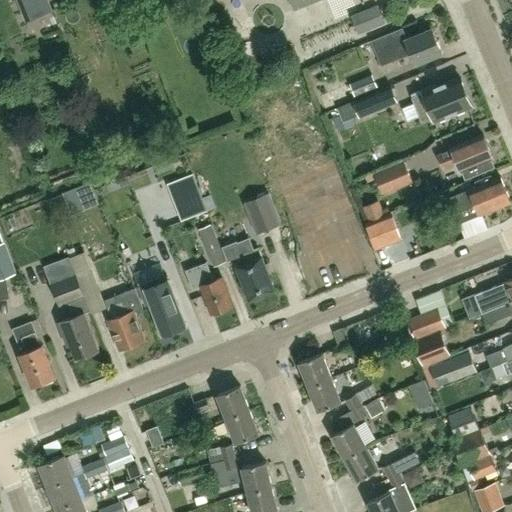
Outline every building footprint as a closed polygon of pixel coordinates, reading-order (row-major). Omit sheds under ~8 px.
[(20,0),(29,19),(52,10),(48,0),(20,0)] [(291,0),(295,10),(318,0),(291,0)] [(378,5),(367,10),(352,16),(359,33),(374,27),(385,22),(378,5)] [(416,64),(443,53),(433,29),(408,39),(403,28),(372,41),(382,65),(412,53),(416,64)] [(250,44),(257,65),(279,58),(272,37),(250,44)] [(350,83),(351,84),(356,97),(378,87),(373,74),(350,83)] [(437,121),(473,107),(460,77),(436,87),(435,84),(412,94),(423,122),(435,117),(437,121)] [(359,115),(360,118),(399,102),(393,86),(354,102),(359,115)] [(344,122),(359,115),(354,102),(338,108),(344,122)] [(491,159),(493,158),(484,134),(454,146),(455,148),(439,155),(445,169),(460,163),(466,178),(494,167),(491,159)] [(413,182),(408,172),(404,162),(376,173),(384,192),(385,194),(413,182)] [(174,198),(199,188),(193,173),(168,183),(174,198)] [(470,189),(471,189),(449,197),(460,223),(511,202),(501,176),(491,180),(489,175),(475,181),(477,186),(470,189)] [(280,223),(268,192),(245,201),(257,232),(280,223)] [(401,210),(376,221),(391,253),(416,241),(401,210)] [(62,214),(50,219),(58,235),(69,230),(62,214)] [(215,266),(227,261),(212,224),(199,229),(215,266)] [(0,280),(18,273),(6,242),(5,242),(0,230),(0,280)] [(239,240),(223,246),(230,264),(236,261),(238,265),(237,265),(251,299),(276,289),(259,247),(255,249),(244,253),(239,240)] [(467,240),(445,249),(450,261),(472,252),(467,240)] [(213,314),(234,305),(223,277),(215,280),(207,262),(186,270),(194,290),(203,286),(213,314)] [(60,305),(85,296),(76,272),(51,281),(60,305)] [(160,323),(164,333),(187,324),(167,275),(138,287),(146,307),(153,304),(157,315),(155,316),(158,324),(160,323)] [(507,282),(505,283),(476,295),(483,313),(511,301),(511,278),(507,281),(507,282)] [(145,308),(137,288),(106,300),(113,318),(109,320),(120,349),(146,339),(135,312),(145,308)] [(450,354),(441,330),(447,327),(439,307),(447,304),(441,290),(415,299),(422,314),(408,319),(416,339),(414,340),(432,390),(440,387),(439,385),(478,371),(469,347),(454,353),(450,354)] [(511,301),(483,313),(487,324),(511,313),(511,301)] [(77,358),(100,349),(86,312),(59,322),(64,335),(68,334),(77,358)] [(34,386),(56,377),(43,345),(42,345),(32,321),(14,329),(18,340),(22,338),(28,351),(21,354),(34,386)] [(391,346),(411,338),(404,321),(384,329),(391,346)] [(338,359),(351,353),(347,343),(333,348),(338,359)] [(511,343),(503,348),(509,360),(511,358),(511,343)] [(310,386),(333,377),(323,353),(301,362),(310,386)] [(333,377),(310,386),(320,410),(342,401),(333,377)] [(228,418),(250,409),(241,385),(218,394),(228,418)] [(368,387),(356,394),(347,400),(359,420),(369,415),(361,402),(373,395),(368,387)] [(197,413),(212,408),(208,397),(193,403),(197,413)] [(386,410),(379,397),(364,405),(372,418),(386,410)] [(480,428),(471,406),(448,416),(457,437),(480,428)] [(250,409),(228,418),(237,442),(260,434),(250,409)] [(333,435),(346,457),(367,445),(354,423),(333,435)] [(148,430),(154,445),(164,442),(158,426),(148,430)] [(480,429),(453,440),(464,465),(468,463),(491,454),(483,435),(480,429)] [(101,458),(107,455),(107,456),(130,447),(125,434),(102,443),(104,447),(98,449),(101,458)] [(273,486),(266,461),(243,467),(243,468),(239,468),(233,444),(222,446),(208,450),(213,474),(218,473),(219,478),(221,486),(231,484),(246,480),(249,492),(273,486)] [(373,455),(367,445),(346,457),(359,480),(380,468),(373,455)] [(135,460),(130,447),(107,456),(106,457),(111,470),(135,460)] [(65,454),(40,465),(49,487),(74,477),(85,472),(83,466),(80,460),(77,462),(73,454),(66,457),(65,454)] [(475,479),(497,471),(491,454),(468,463),(475,479)] [(83,466),(85,472),(107,463),(105,457),(83,466)] [(395,462),(385,467),(390,478),(400,473),(395,462)] [(107,463),(85,472),(88,478),(110,469),(107,463)] [(206,479),(202,466),(179,473),(182,485),(206,479)] [(74,477),(49,487),(57,508),(88,496),(94,494),(89,484),(88,478),(85,472),(74,477)] [(400,473),(390,478),(394,487),(395,488),(405,484),(405,482),(400,473)] [(369,501),(373,511),(407,511),(417,508),(405,482),(405,484),(395,488),(394,487),(388,489),(390,492),(369,501)] [(486,511),(505,505),(497,482),(475,490),(483,511),(486,511)] [(277,511),(279,511),(273,486),(249,492),(253,511),(277,511)] [(88,496),(57,508),(58,511),(88,511),(88,510),(93,508),(88,496)] [(100,509),(101,511),(110,511),(125,506),(123,500),(100,509)]
